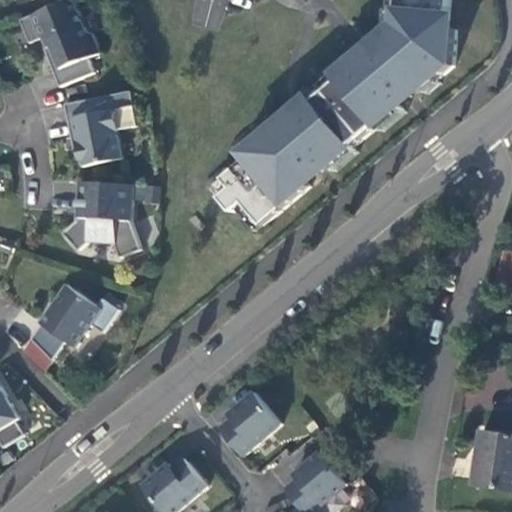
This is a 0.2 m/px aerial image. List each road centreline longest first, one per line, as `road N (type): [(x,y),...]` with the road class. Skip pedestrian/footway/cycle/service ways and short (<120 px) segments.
road 1 (residential): [(171,387),(478,136)]
road 2 (residential): [(478,136),(501,189),(446,357),(423,511)]
road 3 (residential): [(19,511),(171,387)]
road 4 (residential): [(257,511),(266,504),(171,387)]
